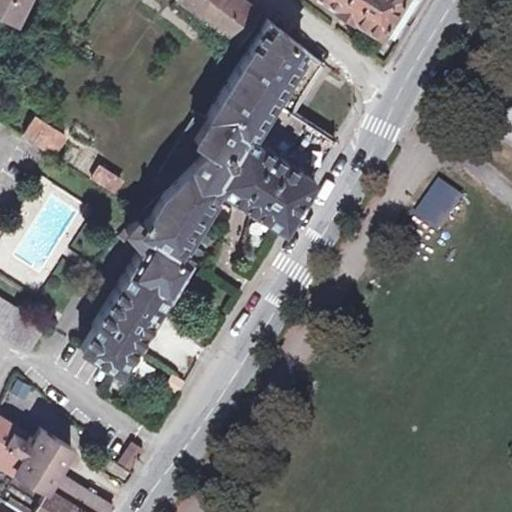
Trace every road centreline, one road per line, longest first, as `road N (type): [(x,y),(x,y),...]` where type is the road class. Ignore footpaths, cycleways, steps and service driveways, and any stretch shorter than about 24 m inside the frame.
road 1 (secondary): [(394,95),(131,511)]
road 2 (residential): [(272,0),(394,95)]
